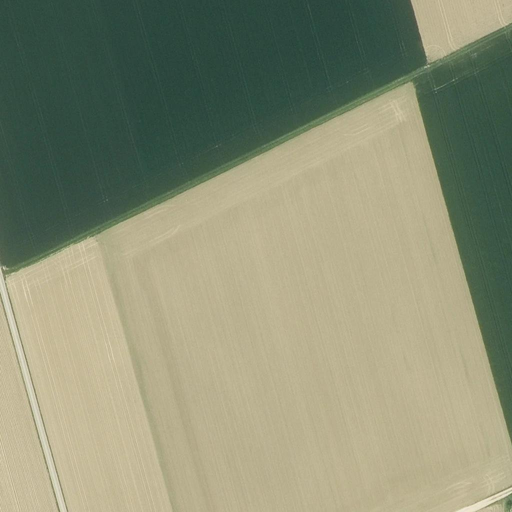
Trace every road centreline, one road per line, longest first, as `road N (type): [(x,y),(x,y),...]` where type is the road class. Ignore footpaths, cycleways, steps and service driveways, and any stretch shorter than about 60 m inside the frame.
road 1 (track): [(0,278),(511,25)]
road 2 (track): [(0,278),(66,511)]
